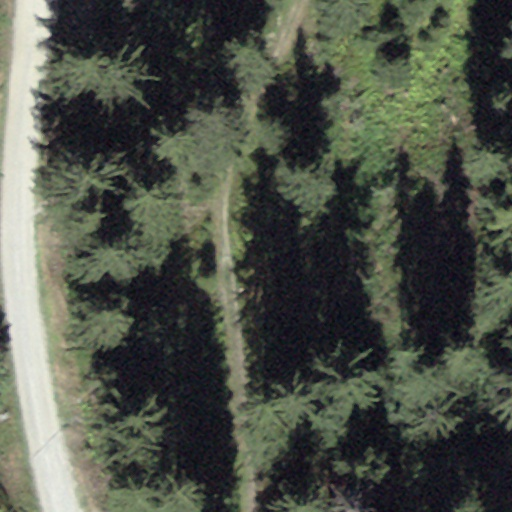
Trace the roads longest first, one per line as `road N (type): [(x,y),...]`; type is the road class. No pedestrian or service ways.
road 1 (track): [(311,511),(256,393),(229,211),(246,81),(287,26),(295,0)]
road 2 (track): [(37,0),(17,166),(33,372),(76,511)]
